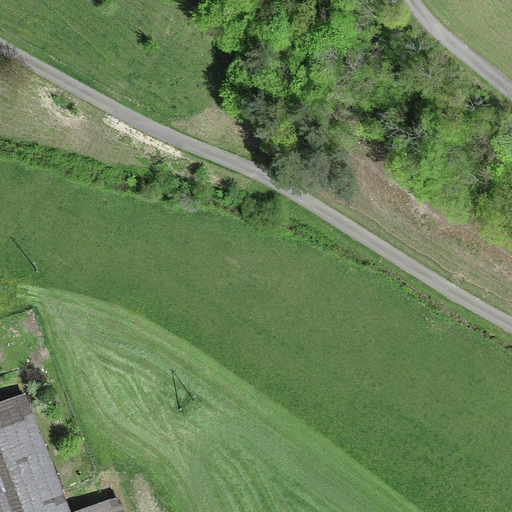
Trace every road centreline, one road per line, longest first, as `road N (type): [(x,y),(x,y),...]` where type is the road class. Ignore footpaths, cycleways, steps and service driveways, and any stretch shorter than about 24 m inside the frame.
road 1 (unclassified): [(511,326),(244,164),(152,130),(0,45)]
road 2 (unclassified): [(412,0),(511,93)]
